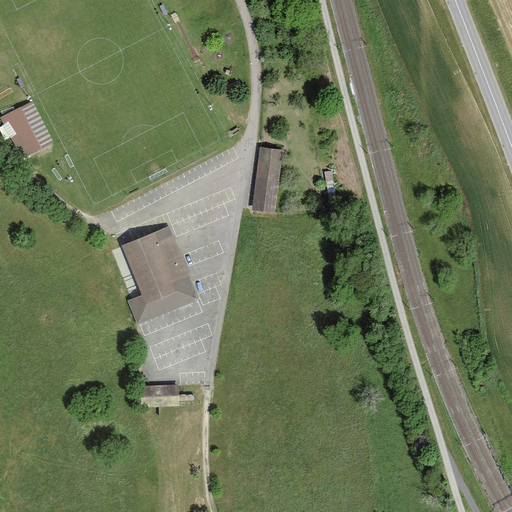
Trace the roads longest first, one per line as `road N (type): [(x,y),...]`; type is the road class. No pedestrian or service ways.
road 1 (unclassified): [(322,0),(448,466)]
road 2 (residential): [(240,0),(254,43),(253,128),(208,385)]
road 3 (primary): [(455,0),(511,147)]
road 4 (track): [(211,511),(208,385)]
